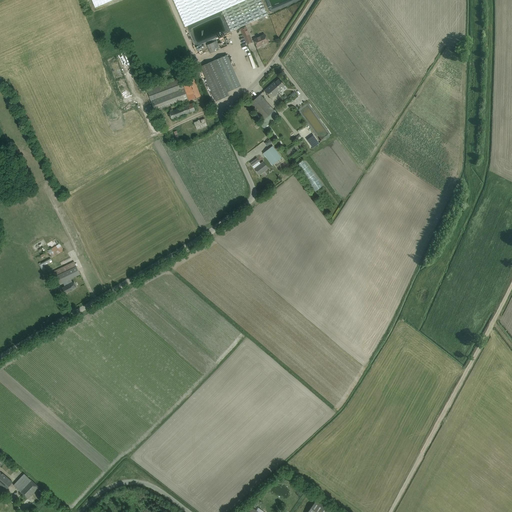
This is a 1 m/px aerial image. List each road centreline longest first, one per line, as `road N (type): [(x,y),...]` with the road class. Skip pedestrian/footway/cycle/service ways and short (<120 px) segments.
road 1 (unclassified): [(0,359),(251,203),(254,182),(223,113),(270,68),(313,0)]
road 2 (track): [(390,511),(511,286)]
road 3 (unclassified): [(191,511),(135,482),(114,486),(84,511)]
